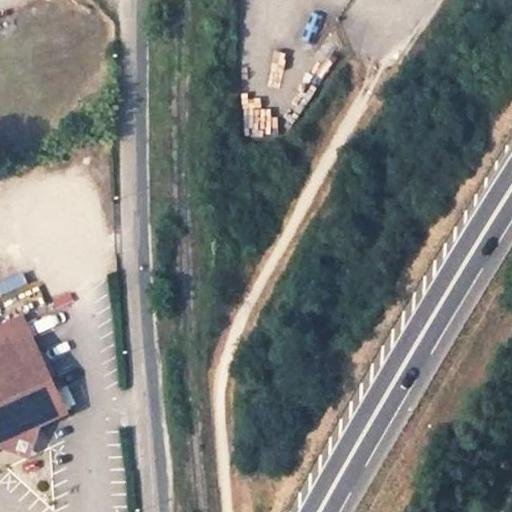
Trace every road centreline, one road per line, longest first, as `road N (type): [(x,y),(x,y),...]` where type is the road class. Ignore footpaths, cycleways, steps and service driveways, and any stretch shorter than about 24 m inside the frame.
road 1 (unclassified): [(150,511),(132,295),(134,0)]
road 2 (trunk): [(320,511),(511,188)]
